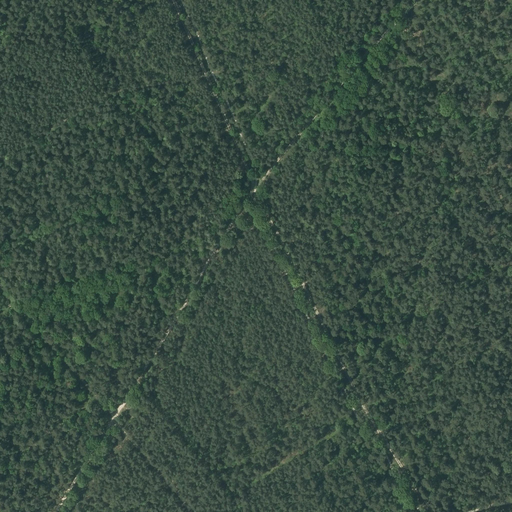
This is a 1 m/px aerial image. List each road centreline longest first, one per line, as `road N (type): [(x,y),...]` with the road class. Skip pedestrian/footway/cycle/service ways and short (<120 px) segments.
road 1 (track): [(255,187),(363,406),(433,511)]
road 2 (track): [(255,187),(112,419)]
road 3 (track): [(205,75),(103,94),(0,157)]
road 4 (track): [(255,187),(372,46)]
road 5 (track): [(372,46),(205,75)]
road 6 (track): [(12,303),(112,419)]
road 7 (track): [(205,75),(255,187)]
